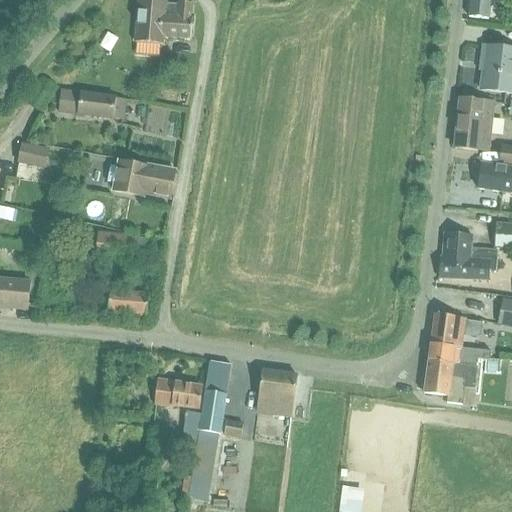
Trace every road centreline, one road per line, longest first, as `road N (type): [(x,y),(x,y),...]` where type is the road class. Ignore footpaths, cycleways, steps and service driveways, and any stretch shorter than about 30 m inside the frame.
road 1 (residential): [(0,324),(162,338),(372,377),(402,366),(419,339),(456,0)]
road 2 (track): [(162,338),(210,31),(202,0)]
road 3 (unclassified): [(0,93),(78,0)]
